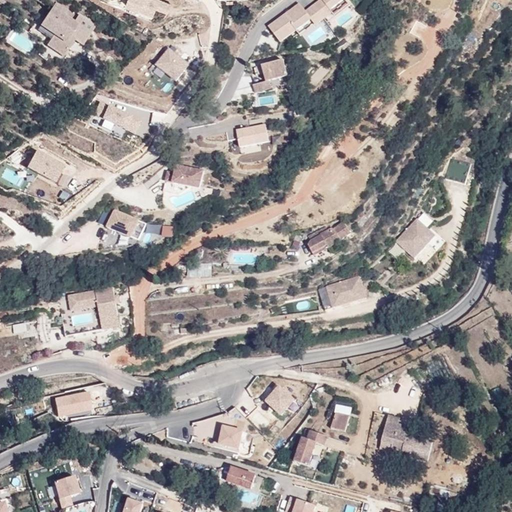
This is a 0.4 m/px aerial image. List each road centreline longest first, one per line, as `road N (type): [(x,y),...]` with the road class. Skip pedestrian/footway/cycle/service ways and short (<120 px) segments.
road 1 (residential): [(511,173),(483,278),(461,308),(391,340),(264,366)]
road 2 (residential): [(232,371),(159,390),(87,364),(0,383)]
road 3 (unclassified): [(0,276),(154,155)]
road 4 (unclassified): [(264,366),(365,399),(354,474)]
road 5 (unclassified): [(165,418),(89,425),(0,462)]
road 6 (unclassified): [(100,511),(117,446),(165,418)]
